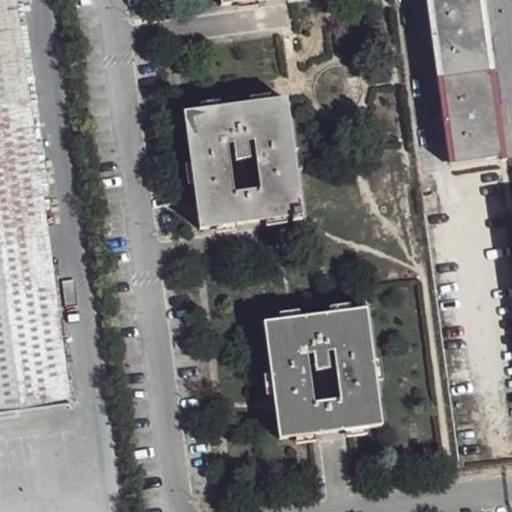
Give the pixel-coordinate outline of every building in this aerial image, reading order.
[(0,0),(0,411),(31,407),(66,402),(70,402),(16,0),(0,0)] [(430,0),(454,165),(500,159),(477,0),(430,0)] [(200,230),(301,216),(286,101),(184,115),(200,230)] [(366,311),(264,324),(280,440),(381,426),(366,311)] [(66,402),(31,407),(32,417),(67,412),(66,402)]
